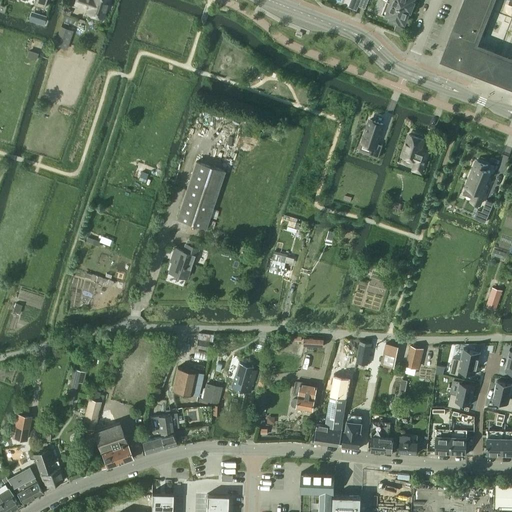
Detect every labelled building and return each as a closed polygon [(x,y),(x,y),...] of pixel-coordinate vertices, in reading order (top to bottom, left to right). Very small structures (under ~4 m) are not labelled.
[(87,13),(102,18),(108,0),(75,0),(74,4),(88,8),(87,13)] [(360,0),(358,6),(365,8),(368,0),(360,0)] [(386,0),(386,1),(410,10),(413,2),(412,1),(412,0),(386,0)] [(464,0),(441,60),(472,71),(480,49),(481,48),(474,45),(491,0),(464,0)] [(399,21),(404,23),(409,10),(410,11),(410,10),(386,1),(381,14),(390,18),(390,19),(399,22),(399,21)] [(511,59),(507,58),(500,74),(511,78),(511,59)] [(383,124),(369,119),(362,142),(372,145),(369,154),(377,157),(377,158),(378,158),(382,145),(376,143),(383,124)] [(420,173),(421,173),(428,151),(421,148),(424,140),(408,134),(401,155),(416,160),(413,170),(420,172),(420,173)] [(476,160),(465,187),(474,191),(470,201),(479,205),(487,186),(484,185),(490,172),(486,170),(488,165),(484,164),(476,160)] [(177,217),(205,227),(224,170),(196,161),(177,217)] [(487,199),(478,220),(485,222),(493,202),(487,199)] [(168,271),(186,277),(192,261),(194,262),(199,248),(185,243),(183,250),(174,247),(172,254),(175,255),(173,261),(172,260),(168,271)] [(492,287),(486,306),(496,309),(502,290),(492,287)] [(306,346),(323,347),(323,338),(306,337),(306,346)] [(197,338),(195,347),(207,349),(209,340),(197,338)] [(360,340),(356,362),(367,364),(371,342),(360,340)] [(383,364),(395,366),(398,345),(386,343),(383,364)] [(407,365),(417,368),(422,348),(411,346),(407,365)] [(452,357),(449,373),(458,375),(459,370),(474,374),(475,375),(480,352),(479,353),(463,349),(463,348),(460,359),(452,357)] [(238,361),(231,387),(245,391),(248,380),(253,382),(257,370),(251,368),(252,365),(238,361)] [(172,389),(192,394),(197,371),(177,367),(172,389)] [(66,403),(72,404),(80,370),(73,368),(69,385),(66,403)] [(314,442),(340,446),(342,429),(341,429),(350,377),(334,374),(331,393),(326,426),(317,424),(314,442)] [(496,381),(492,401),(499,402),(498,408),(511,411),(511,410),(511,397),(509,397),(511,384),(497,381),(496,381)] [(451,393),(447,406),(460,409),(461,403),(470,405),(475,386),(459,382),(456,394),(451,393)] [(296,408),(312,411),(317,386),(301,384),(298,399),(296,399),(294,399),(292,400),(291,402),(291,404),(293,406),(295,407),(297,407),(296,408)] [(82,426),(92,429),(99,400),(89,398),(82,426)] [(12,436),(27,439),(31,415),(17,413),(12,436)] [(173,433),(170,413),(150,416),(153,438),(160,436),(173,433)] [(342,446),(359,449),(361,432),(360,432),(362,422),(347,420),(345,430),(344,430),(342,446)] [(100,464),(102,469),(107,467),(133,458),(120,421),(94,431),(105,462),(100,464)] [(371,451),(392,452),(393,452),(394,437),(389,437),(390,423),(372,421),(371,436),(372,436),(371,451)] [(436,428),(435,453),(450,454),(451,429),(436,428)] [(451,429),(450,454),(466,454),(467,429),(451,429)] [(487,430),(486,455),(502,455),(502,431),(487,430)] [(511,430),(502,431),(502,455),(511,455),(511,430)] [(173,433),(160,436),(164,448),(176,445),(173,433)] [(399,453),(416,454),(417,441),(409,441),(409,435),(400,435),(399,453)] [(160,436),(142,441),(145,453),(164,448),(160,436)] [(34,452),(46,488),(64,480),(58,460),(52,461),(48,448),(34,452)] [(8,479),(23,503),(43,492),(37,481),(29,467),(8,479)] [(299,511),(330,511),(332,492),(334,492),(334,473),(331,473),(324,473),(321,473),(314,472),(314,473),(311,473),(311,472),(304,472),(301,472),(301,473),(299,511)] [(8,486),(0,490),(0,495),(3,501),(3,502),(9,511),(20,505),(8,486)] [(151,498),(151,503),(172,504),(172,492),(152,492),(151,498)] [(207,494),(206,505),(227,506),(227,495),(227,494),(207,494)] [(0,511),(8,511),(9,511),(3,502),(3,501),(0,495),(0,511)] [(333,495),(332,511),(360,511),(361,496),(333,495)] [(151,503),(150,511),(171,511),(172,504),(151,503)]
